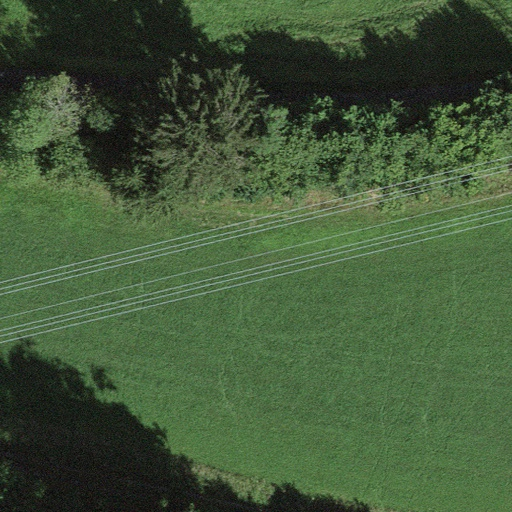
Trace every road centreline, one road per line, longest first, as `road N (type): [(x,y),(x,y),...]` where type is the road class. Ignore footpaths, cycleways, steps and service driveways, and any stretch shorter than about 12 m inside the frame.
road 1 (residential): [(511,51),(159,73),(0,73)]
road 2 (track): [(0,460),(279,511)]
